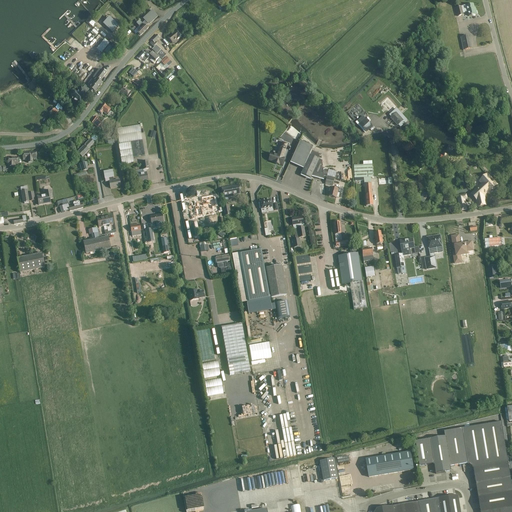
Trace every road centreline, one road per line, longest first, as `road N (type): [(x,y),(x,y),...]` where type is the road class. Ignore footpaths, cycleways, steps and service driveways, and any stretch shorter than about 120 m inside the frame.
road 1 (unclassified): [(0,228),(228,175),(371,217),(429,220),(511,207)]
road 2 (tertiary): [(0,148),(70,129),(186,0)]
road 3 (unknown): [(170,187),(183,243),(210,286),(220,360),(243,413)]
road 4 (unclassified): [(361,511),(367,499),(452,483),(462,483),(470,511)]
road 5 (unknown): [(268,243),(285,267),(294,311),(284,332),(286,367)]
